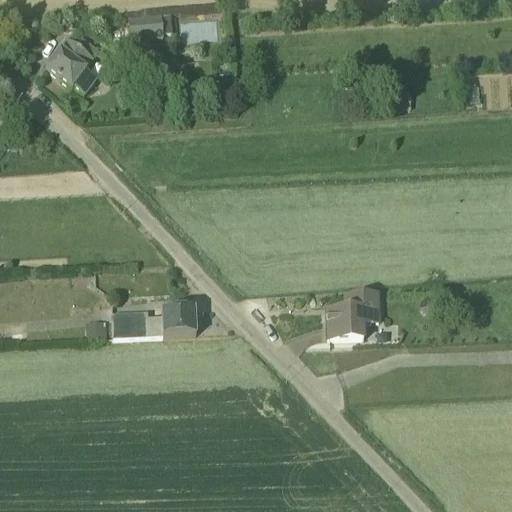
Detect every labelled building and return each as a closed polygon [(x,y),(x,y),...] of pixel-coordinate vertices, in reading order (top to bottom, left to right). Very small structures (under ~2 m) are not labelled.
[(172,20),(164,21),(165,38),(173,38),(172,20)] [(130,46),(162,43),(160,22),(127,25),(130,46)] [(71,94),(72,93),(83,101),(95,85),(83,77),(99,56),(79,41),(73,49),(66,43),(57,55),(58,56),(44,75),(71,94)] [(145,60),(146,67),(132,69),(134,89),(162,85),(158,65),(158,58),(145,60)] [(230,72),(216,73),(217,84),(231,83),(232,83),(231,72),(230,72)] [(231,93),(209,93),(209,101),(231,101),(231,93)] [(392,115),(409,114),(408,96),(391,98),(392,115)] [(327,346),(362,344),(361,327),(378,326),(377,301),(345,303),(346,315),(325,316),(327,346)] [(422,317),(428,318),(433,315),(434,309),(430,304),(425,303),(420,307),(419,312),(422,317)] [(161,316),(161,322),(146,322),(146,319),(112,321),(113,344),(195,340),(194,314),(161,316)] [(104,344),(103,335),(103,326),(88,327),(88,344),(104,344)]
